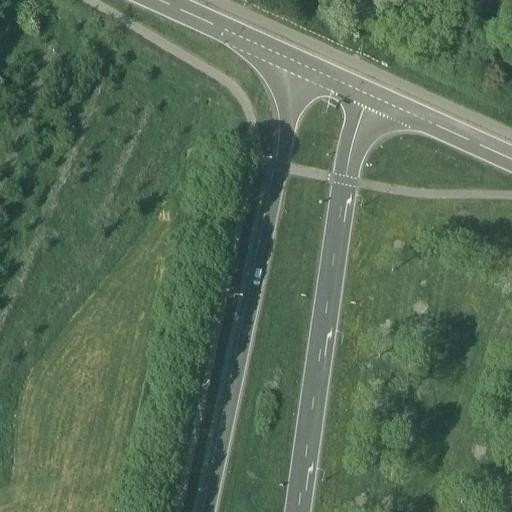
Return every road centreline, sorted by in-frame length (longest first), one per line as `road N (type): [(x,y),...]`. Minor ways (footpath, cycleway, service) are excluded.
road 1 (trunk): [(301,65),(205,511)]
road 2 (trunk): [(290,511),(337,180),(359,90)]
road 3 (secondary): [(511,159),(359,90)]
road 4 (secondary): [(301,65),(156,0)]
